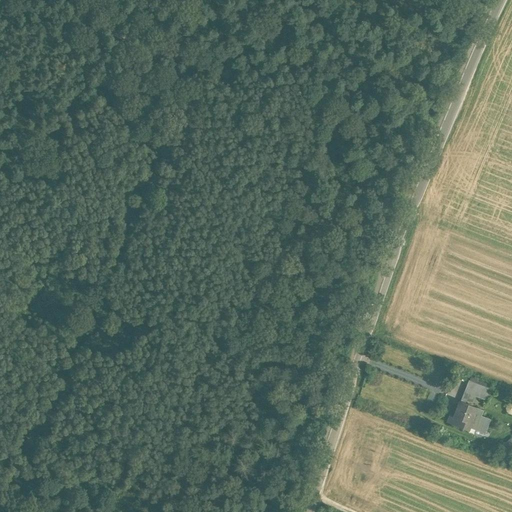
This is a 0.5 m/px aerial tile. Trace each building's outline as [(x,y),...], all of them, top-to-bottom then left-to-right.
[(469,381),(464,392),(475,397),(477,392),(480,385),(469,381)] [(491,389),(480,385),(477,392),(475,397),(487,401),(491,389)] [(478,408),(461,401),(455,417),(454,418),(471,424),(478,408)] [(478,408),(471,424),(470,427),(486,433),(491,419),(482,416),(484,410),(478,408)] [(471,424),(454,418),(455,417),(451,416),(449,422),(469,430),(470,427),(471,424)]
